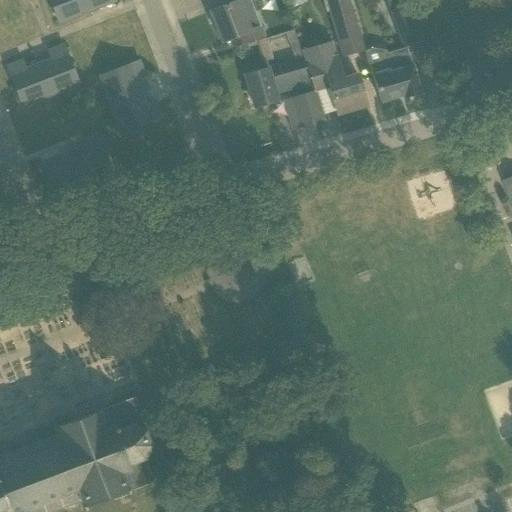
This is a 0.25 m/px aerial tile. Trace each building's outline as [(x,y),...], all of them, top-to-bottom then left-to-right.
[(49,0),(58,23),(59,22),(57,17),(69,12),(71,18),(86,12),(81,0),(49,0)] [(81,0),(86,12),(102,6),(100,1),(101,0),(112,0),(113,2),(114,2),(113,0),(81,0)] [(234,0),(235,3),(209,13),(210,14),(221,41),(220,41),(221,43),(239,36),(243,46),(264,38),(252,7),(251,3),(259,0),(234,0)] [(322,0),(326,13),(331,12),(344,58),(363,53),(348,0),(322,0)] [(401,0),(393,0),(386,3),(389,11),(404,6),(401,0)] [(405,6),(389,13),(403,49),(419,43),(405,6)] [(316,92),(329,88),(337,116),(366,107),(361,88),(356,75),(345,78),(339,55),(337,56),(332,42),(302,51),(304,59),(303,60),(315,92),(316,92)] [(39,66),(50,96),(77,85),(63,47),(48,52),(52,61),(39,66)] [(373,49),(364,52),(369,67),(371,67),(382,103),(404,96),(405,99),(421,94),(412,65),(392,71),(388,53),(387,51),(373,49)] [(264,71),(245,77),(254,107),(276,101),(275,94),(300,87),(303,96),(291,100),(295,113),(287,115),(291,130),(300,127),(307,125),(324,120),(316,92),(315,92),(303,60),(297,62),(264,71)] [(8,68),(22,106),(50,96),(39,66),(26,71),(22,63),(8,68)] [(100,78),(111,105),(140,94),(135,80),(144,77),(138,63),(100,78)] [(111,105),(122,133),(137,127),(151,122),(151,121),(159,118),(154,103),(145,106),(140,94),(111,105)] [(75,161),(86,190),(102,185),(100,179),(111,175),(113,180),(114,180),(100,142),(85,148),(88,156),(75,161)] [(44,164),(58,201),(59,201),(57,195),(69,191),(71,196),(86,190),(75,161),(61,167),(58,158),(44,164)] [(250,263),(256,278),(270,272),(264,257),(250,263)] [(51,511),(80,502),(81,503),(83,509),(153,482),(144,460),(151,445),(145,431),(131,424),(143,420),(134,397),(53,428),(53,429),(55,436),(0,456),(0,511),(51,511)] [(169,397),(146,405),(151,418),(173,410),(169,397)]
